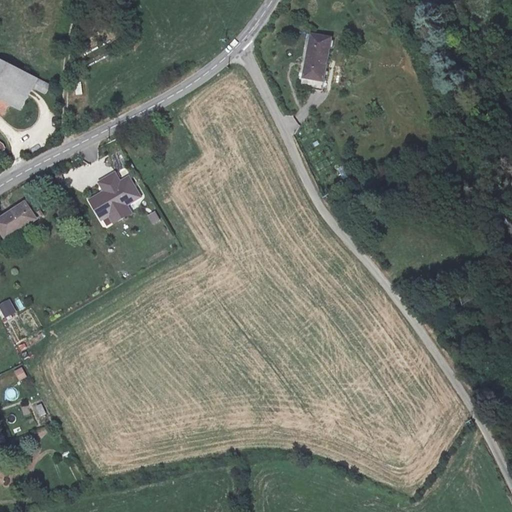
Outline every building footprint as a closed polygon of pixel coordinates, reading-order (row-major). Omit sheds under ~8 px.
[(296,79),(294,89),(320,95),(330,51),(308,47),(302,80),(296,79)] [(47,92),(51,84),(0,58),(0,150),(2,149),(1,144),(0,143),(0,112),(2,113),(7,103),(19,109),(35,86),(47,92)] [(344,174),(338,162),(331,166),(336,177),(344,174)] [(102,191),(88,199),(103,229),(133,213),(128,204),(143,197),(131,174),(120,179),(116,171),(97,181),(102,191)] [(153,225),(161,219),(155,211),(147,216),(153,225)] [(11,299),(0,303),(0,308),(4,318),(16,313),(11,299)] [(22,367),(14,370),(19,381),(27,377),(22,367)] [(43,403),(36,405),(38,417),(46,416),(43,403)]
